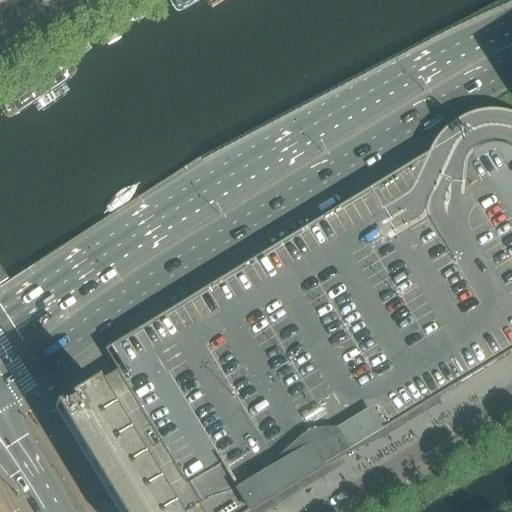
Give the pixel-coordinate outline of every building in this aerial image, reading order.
[(167,0),(177,14),(184,10),(190,20),(220,0),(167,0)] [(73,47),(98,31),(88,17),(64,32),(73,47)] [(3,104),(14,120),(76,79),(66,63),(3,104)] [(429,154),(104,351),(117,373),(154,434),(201,511),(249,511),(275,496),(339,456),(340,457),(379,433),(422,407),(511,351),(511,117),(507,116),(500,114),(492,114),(485,114),(478,116),(471,118),(463,121),(455,126),(447,131),(440,138),(434,145),(429,154)] [(95,386),(53,411),(91,473),(132,448),(154,434),(117,373),(95,386)] [(132,448),(91,473),(115,511),(201,511),(154,434),(132,448)]
